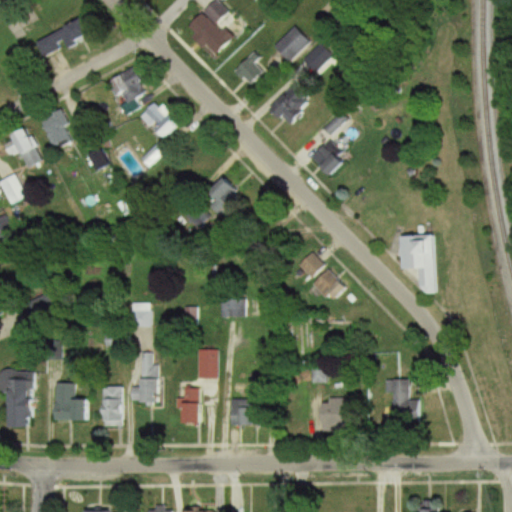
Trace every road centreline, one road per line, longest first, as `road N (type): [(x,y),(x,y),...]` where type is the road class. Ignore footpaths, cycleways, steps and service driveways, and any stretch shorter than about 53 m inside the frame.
road 1 (residential): [(479,460),(462,392),(429,324),(113,0)]
road 2 (residential): [(511,460),(0,462)]
road 3 (residential): [(0,113),(147,34),(182,0)]
